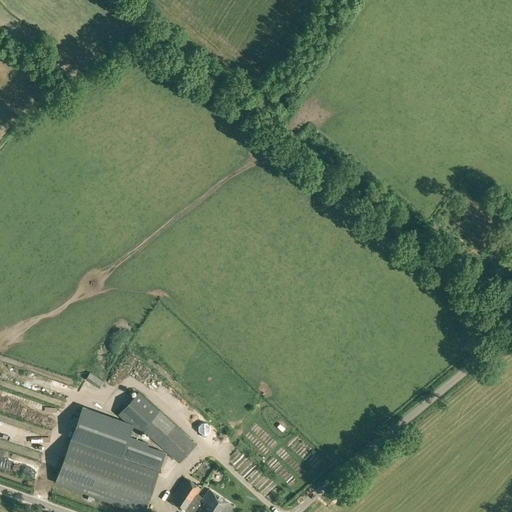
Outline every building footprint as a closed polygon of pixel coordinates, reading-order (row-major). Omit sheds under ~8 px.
[(142,428),(179,462),(195,445),(138,392),(118,413),(139,432),(142,428)] [(220,431),(196,409),(185,421),(209,442),(220,431)] [(130,430),(80,412),(55,481),(139,511),(143,511),(158,469),(164,453),(147,446),(148,444),(128,437),(129,436),(132,437),(133,434),(130,432),(131,429),(130,430)] [(222,437),(220,442),(228,445),(230,440),(222,437)] [(215,448),(221,452),(224,447),(217,443),(215,448)] [(212,474),(217,478),(222,471),(216,468),(212,474)] [(171,501),(186,511),(193,511),(203,498),(196,493),(200,488),(186,478),(171,501)] [(193,511),(228,511),(233,506),(209,489),(203,498),(193,511)]
